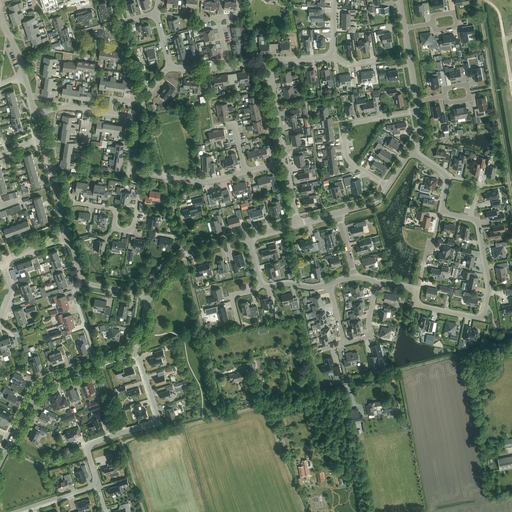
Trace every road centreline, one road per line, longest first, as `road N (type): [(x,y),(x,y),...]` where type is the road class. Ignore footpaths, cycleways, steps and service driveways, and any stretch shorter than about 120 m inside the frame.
road 1 (track): [(306,511),(268,407),(511,342)]
road 2 (residential): [(377,281),(413,289),(419,305),(481,319),(488,290),(478,224),(469,219)]
road 3 (track): [(478,0),(511,201)]
road 4 (residential): [(98,486),(87,447),(157,420),(133,351)]
road 5 (track): [(143,511),(126,441),(223,416)]
road 6 (track): [(223,416),(183,255)]
road 7 (tertiary): [(12,438),(42,384),(133,351)]
road 8 (residential): [(388,186),(349,161),(343,138),(358,121),(418,110)]
road 9 (residential): [(61,207),(111,208),(114,228),(128,231),(141,172)]
road 10 (tertiary): [(147,297),(183,255),(248,237)]
